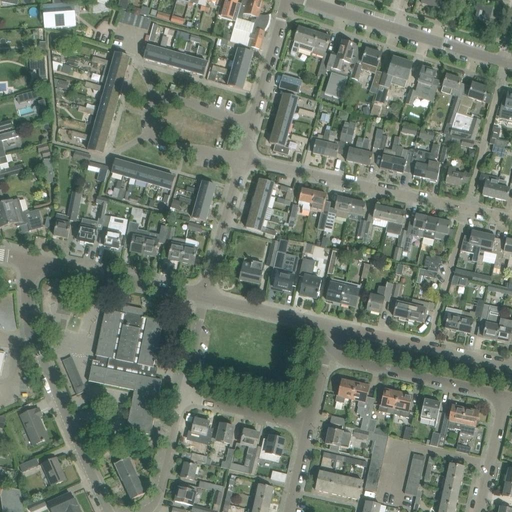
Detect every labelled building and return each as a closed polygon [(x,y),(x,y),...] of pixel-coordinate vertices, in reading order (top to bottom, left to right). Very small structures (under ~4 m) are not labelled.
[(226,0),(224,8),(221,17),(236,21),(237,19),(238,13),(241,6),(237,5),(238,0),(226,0)] [(241,6),(238,13),(243,15),(256,19),(257,19),(259,16),(263,1),(259,0),(247,0),(247,2),(242,1),(241,6)] [(441,0),(422,0),(421,4),(439,9),(441,0)] [(109,12),(109,7),(108,7),(95,3),(92,2),(93,13),(109,12)] [(494,24),(499,8),(478,2),(476,10),(480,11),(478,20),(476,19),(475,20),(483,22),(483,23),(484,23),(484,22),(494,24)] [(74,4),(65,5),(54,5),(53,6),(43,6),(44,17),(45,29),(76,27),(75,15),(79,14),(78,6),(74,7),(74,4)] [(172,13),(173,6),(161,4),(159,10),(172,13)] [(149,9),(142,7),(140,15),(147,17),(149,9)] [(124,25),(127,13),(121,12),(118,23),(124,25)] [(130,27),(133,15),(127,13),(124,25),(130,27)] [(136,28),(139,17),(133,15),(130,27),(136,28)] [(234,30),(230,42),(237,44),(250,48),(250,47),(260,50),(265,33),(264,32),(265,30),(266,29),(267,27),(267,25),(268,24),(268,22),(269,20),(269,18),(269,16),(271,15),(269,15),(267,16),(266,16),(264,16),(262,16),(261,16),(259,16),(257,19),(256,19),(256,21),(254,20),(254,22),(251,21),(251,23),(237,19),(236,21),(236,22),(235,24),(234,30)] [(142,30),(145,18),(139,17),(136,28),(142,30)] [(148,31),(151,20),(145,18),(142,30),(148,31)] [(228,21),(226,28),(233,30),(235,23),(228,21)] [(153,42),(158,26),(153,25),(149,41),(153,42)] [(311,52),(317,34),(299,28),(294,42),(291,53),(297,55),(299,48),(311,52)] [(330,38),(317,34),(311,52),(324,56),(317,76),(323,78),(326,71),(331,56),(325,54),(330,38)] [(168,66),(172,53),(165,51),(168,38),(163,37),(159,50),(155,63),(168,66)] [(331,56),(326,71),(351,79),(355,66),(359,52),(361,48),(354,46),(353,44),(351,43),(349,44),(342,42),(338,55),(332,53),(331,56)] [(155,63),(159,50),(147,47),(144,60),(155,63)] [(238,50),(235,62),(249,66),(253,54),(238,50)] [(355,66),(351,79),(357,81),(358,77),(361,70),(375,75),(372,86),(379,88),(379,86),(383,74),(376,72),(382,55),(366,50),(365,53),(359,52),(355,66)] [(180,70),(184,57),(172,53),(168,66),(180,70)] [(126,71),(130,58),(116,54),(112,66),(126,71)] [(52,64),(60,66),(62,60),(52,57),(52,62),(52,64)] [(192,73),(196,60),(184,57),(180,70),(192,73)] [(383,74),(379,86),(389,89),(390,85),(404,89),(412,64),(403,61),(403,60),(396,57),(395,58),(394,58),(394,59),(393,59),(392,61),(388,60),(383,74)] [(93,58),(92,63),(108,67),(109,62),(93,58)] [(68,65),(77,68),(79,62),(69,59),(68,65)] [(208,63),(207,63),(196,60),(192,73),(204,76),(208,63)] [(246,78),(249,66),(235,62),(231,74),(246,78)] [(100,75),(102,68),(95,66),(93,73),(100,75)] [(105,66),(102,76),(109,78),(109,79),(123,83),(126,71),(112,66),(112,68),(108,67),(105,66)] [(222,74),(224,69),(213,66),(209,81),(215,83),(217,73),(222,74)] [(416,93),(414,97),(432,103),(439,82),(433,80),(436,72),(423,68),(417,86),(415,93),(416,93)] [(289,78),(291,74),(285,72),(283,77),(279,89),(298,95),(302,82),(289,78)] [(242,90),(246,78),(231,74),(228,86),(242,90)] [(458,92),(460,83),(461,80),(447,75),(441,92),(450,95),(452,90),(458,92)] [(120,95),(123,83),(109,79),(109,78),(102,76),(100,83),(107,84),(105,91),(120,95)] [(338,80),(327,93),(340,97),(338,80)] [(86,83),(85,88),(101,92),(102,87),(86,83)] [(459,105),(456,114),(479,121),(480,118),(472,116),(472,117),(467,116),(469,109),(471,109),(474,100),(483,103),(488,89),(472,84),(471,87),(468,98),(462,96),(460,105),(459,105)] [(116,107),(120,95),(105,91),(102,103),(116,107)] [(409,91),(405,104),(412,106),(416,93),(409,91)] [(36,92),(17,97),(19,105),(38,99),(36,92)] [(377,92),(374,102),(384,105),(387,95),(377,92)] [(503,99),(501,108),(503,108),(501,118),(511,120),(511,94),(508,94),(506,102),(503,101),(503,99)] [(298,99),(284,95),(280,107),(295,111),(298,99)] [(456,114),(459,105),(461,100),(455,98),(446,124),(452,126),(456,114)] [(44,100),(38,102),(41,113),(47,112),(44,100)] [(116,107),(102,103),(98,115),(113,119),(116,107)] [(79,107),(78,112),(94,116),(95,112),(79,107)] [(291,124),(295,111),(280,107),(277,120),(291,124)] [(300,109),(298,114),(314,118),(316,114),(300,109)] [(474,141),(480,122),(479,121),(456,114),(452,126),(449,136),(452,136),(466,139),(474,141)] [(109,131),(113,119),(98,115),(95,127),(109,131)] [(288,136),(291,124),(277,120),(273,132),(288,136)] [(0,132),(13,129),(11,122),(0,124),(0,132)] [(348,128),(349,129),(345,142),(351,144),(356,124),(350,122),(349,124),(348,128)] [(330,132),(331,128),(326,126),(323,137),(317,136),(317,138),(311,137),(307,152),(313,153),(313,154),(324,157),(330,132)] [(106,143),(109,131),(95,127),(92,139),(106,143)] [(342,127),(339,141),(345,142),(349,129),(348,128),(342,127)] [(380,147),(383,136),(382,136),(383,131),(377,129),(373,148),(380,150),(380,147)] [(16,131),(0,135),(0,142),(11,139),(18,137),(16,131)] [(69,131),(68,135),(71,136),(71,137),(87,141),(88,137),(72,132),(69,131)] [(284,148),(288,136),(273,132),(270,144),(284,148)] [(339,147),(340,143),(334,142),(336,134),(330,132),(324,157),(336,160),(337,154),(339,147)] [(492,133),(489,144),(493,145),(493,146),(505,149),(507,144),(498,142),(496,141),(497,134),(492,133)] [(301,143),(306,144),(307,144),(308,140),(292,135),(291,140),(301,143)] [(452,136),(449,136),(446,135),(439,163),(446,165),(449,149),(452,136)] [(50,138),(43,139),(45,149),(52,147),(50,138)] [(103,155),(106,143),(92,139),(88,151),(103,155)] [(373,154),(367,153),(370,141),(364,139),(362,143),(363,143),(358,164),(370,167),(373,154)] [(383,157),(380,169),(391,172),(397,147),(398,143),(398,140),(394,139),(391,152),(384,150),(383,157)] [(462,140),(461,146),(472,149),(474,143),(462,140)] [(363,143),(362,143),(357,142),(355,150),(349,149),(346,162),(358,164),(363,143)] [(437,160),(440,146),(433,145),(431,154),(431,155),(425,180),(430,181),(429,182),(436,183),(436,182),(437,182),(440,169),(439,169),(440,165),(434,164),(435,159),(437,160)] [(503,159),(505,149),(493,146),(492,152),(495,153),(494,157),(503,159)] [(397,147),(391,172),(403,175),(404,173),(409,174),(412,158),(414,150),(412,150),(408,151),(408,153),(403,152),(403,148),(397,147)] [(412,158),(409,174),(414,175),(413,177),(425,180),(431,155),(431,154),(414,150),(412,158)] [(89,163),(91,156),(76,152),(74,159),(89,163)] [(0,165),(8,163),(6,157),(0,158),(0,180),(24,173),(22,166),(4,171),(4,170),(0,171),(0,165)] [(52,160),(44,160),(45,183),(53,183),(52,160)] [(124,177),(128,164),(115,161),(112,174),(124,177)] [(89,163),(88,167),(101,170),(98,182),(105,184),(109,168),(89,163)] [(136,181),(140,168),(128,164),(124,177),(130,179),(128,185),(129,185),(125,200),(129,201),(134,186),(135,181),(136,181)] [(148,184),(152,171),(140,168),(136,181),(148,184)] [(449,169),(446,184),(461,188),(462,183),(467,184),(470,174),(464,173),(464,175),(455,173),(455,170),(449,169)] [(161,188),(165,175),(152,171),(148,184),(161,188)] [(171,191),(175,178),(165,175),(161,188),(171,191)] [(495,199),(499,181),(499,179),(479,175),(476,189),(484,191),(482,196),(495,199)] [(260,180),(256,192),(271,197),(274,185),(260,180)] [(506,183),(499,181),(495,199),(507,202),(510,189),(505,188),(506,183)] [(212,198),(216,186),(202,183),(199,195),(212,198)] [(121,190),(117,199),(123,200),(126,191),(121,190)] [(312,205),(314,193),(302,190),(299,202),(312,205)] [(267,209),(271,197),(256,192),(253,205),(267,209)] [(312,205),(310,211),(321,214),(317,230),(324,232),(324,231),(328,214),(331,203),(326,202),(327,195),(314,193),(312,205)] [(57,223),(54,236),(67,239),(70,225),(71,221),(77,222),(82,196),(73,194),(68,217),(57,215),(55,222),(57,223)] [(212,198),(199,195),(196,207),(209,210),(212,198)] [(104,220),(105,216),(109,200),(97,197),(96,204),(100,205),(98,219),(104,220)] [(179,197),(178,202),(190,205),(191,200),(179,197)] [(290,202),(285,200),(277,198),(276,203),(289,206),(290,202)] [(349,214),(351,201),(337,198),(334,211),(336,211),(335,217),(347,220),(349,214)] [(13,201),(0,204),(0,216),(22,211),(19,200),(13,201)] [(363,217),(366,204),(351,201),(349,214),(363,217)] [(253,205),(250,217),(264,220),(267,209),(253,205)] [(387,227),(391,210),(376,206),(372,225),(367,224),(365,234),(370,235),(373,225),(386,228),(387,227)] [(205,222),(209,210),(196,207),(192,219),(205,222)] [(22,211),(0,216),(0,229),(17,225),(17,228),(28,225),(30,232),(43,229),(39,210),(30,213),(29,211),(25,213),(23,213),(22,211)] [(402,228),(406,213),(391,210),(387,227),(399,230),(399,229),(402,229),(402,228)] [(334,215),(328,214),(324,231),(330,233),(334,215)] [(408,226),(407,232),(413,234),(412,236),(423,238),(427,218),(416,215),(414,223),(413,227),(408,226)] [(103,229),(99,244),(105,245),(107,233),(108,230),(109,230),(110,224),(112,218),(105,216),(104,220),(103,229)] [(250,217),(246,229),(261,233),(264,221),(250,217)] [(435,239),(439,218),(434,217),(434,219),(427,218),(423,238),(434,241),(434,239),(435,239)] [(439,218),(435,239),(441,240),(441,241),(446,243),(447,241),(452,242),(454,232),(449,231),(450,223),(446,222),(446,220),(439,218)] [(81,227),(78,241),(80,242),(81,243),(84,244),(85,243),(93,245),(96,231),(97,223),(91,221),(82,219),(81,227)] [(365,234),(367,224),(367,222),(361,221),(358,237),(364,238),(365,234)] [(129,223),(127,233),(134,234),(133,237),(130,252),(143,255),(146,240),(148,233),(138,231),(139,225),(129,223)] [(202,227),(189,223),(187,230),(200,233),(202,227)] [(105,245),(104,247),(118,250),(121,235),(124,236),(126,227),(116,225),(110,224),(109,230),(108,230),(107,233),(105,245)] [(160,236),(158,244),(165,245),(166,241),(168,228),(162,226),(160,236)] [(181,263),(184,247),(186,241),(173,239),(175,229),(168,228),(166,241),(172,242),(168,260),(181,263)] [(477,263),(483,235),(479,234),(479,231),(473,230),(472,232),(470,238),(464,236),(460,252),(467,253),(469,245),(475,246),(473,257),(472,262),(477,263)] [(403,248),(407,232),(401,231),(397,247),(403,248)] [(146,240),(143,255),(156,258),(158,244),(160,236),(154,235),(148,233),(146,240)] [(492,249),(495,239),(495,237),(495,235),(488,233),(488,236),(483,235),(477,263),(477,265),(482,266),(485,254),(496,256),(498,251),(492,249)] [(186,241),(184,247),(181,263),(194,265),(197,250),(198,243),(186,240),(186,241)] [(279,240),(277,253),(286,255),(288,242),(279,240)] [(496,256),(494,269),(498,270),(500,270),(501,267),(503,259),(508,261),(506,270),(511,271),(511,268),(511,240),(506,240),(504,252),(498,251),(496,256)] [(276,258),(277,254),(270,252),(267,267),(273,268),(276,258)] [(431,256),(431,258),(430,262),(439,264),(441,258),(431,256)] [(275,283),(274,289),(290,292),(296,266),(290,264),(290,263),(289,263),(288,264),(283,263),(284,260),(276,258),(273,268),(270,282),(275,283)] [(321,281),(311,279),(315,262),(303,260),(299,276),(304,278),(300,295),(317,299),(318,295),(319,296),(319,294),(318,293),(321,281)] [(331,260),(328,274),(333,276),(336,261),(331,260)] [(438,271),(439,264),(430,262),(428,268),(438,271)] [(251,265),(244,263),(239,281),(259,285),(264,265),(252,263),(251,265)] [(364,264),(361,278),(367,280),(371,266),(364,264)] [(436,280),(437,273),(426,271),(424,277),(436,280)] [(473,281),(490,285),(492,277),(475,273),(473,281)] [(458,278),(456,286),(467,288),(469,280),(458,278)] [(332,280),(326,301),(341,304),(345,288),(346,283),(338,281),(332,280)] [(389,303),(391,297),(393,285),(387,284),(386,289),(379,287),(377,298),(371,296),(367,311),(381,314),(384,301),(389,303)] [(353,289),(345,288),(341,304),(355,308),(360,286),(354,285),(353,289)] [(400,287),(393,285),(391,297),(397,299),(400,287)] [(58,310),(73,310),(74,298),(59,297),(58,310)] [(412,300),(411,306),(407,322),(415,324),(416,322),(422,324),(423,316),(425,317),(428,304),(412,300)] [(481,319),(483,309),(484,302),(478,301),(475,313),(470,312),(469,314),(462,312),(458,332),(471,335),(474,321),(473,321),(474,317),(481,319)] [(411,306),(395,302),(393,309),(395,309),(393,317),(399,319),(399,320),(407,322),(411,306)] [(458,332),(462,312),(446,308),(443,321),(446,322),(445,329),(458,332)] [(481,319),(478,330),(484,331),(483,338),(494,340),(497,341),(502,319),(504,312),(490,309),(489,310),(483,309),(481,319)] [(154,368),(163,322),(142,318),(143,316),(126,313),(126,315),(105,310),(96,356),(97,357),(96,362),(93,361),(89,382),(134,392),(126,431),(151,436),(155,416),(162,381),(155,379),(156,375),(150,373),(152,368),(158,369),(154,368)] [(511,337),(511,320),(502,319),(497,341),(509,343),(510,338),(511,337)] [(67,353),(76,387),(86,384),(77,350),(67,353)] [(352,400),(355,384),(342,381),(338,396),(337,396),(335,402),(344,404),(345,398),(352,400)] [(369,387),(355,384),(352,400),(351,405),(358,406),(357,407),(358,407),(356,414),(360,415),(360,418),(363,419),(360,430),(367,432),(370,420),(372,410),(366,409),(367,403),(366,403),(369,387)] [(87,391),(84,385),(74,389),(77,396),(87,391)] [(393,415),(398,394),(385,391),(381,406),(380,406),(378,412),(386,414),(393,415)] [(412,397),(398,394),(393,415),(400,417),(409,419),(410,413),(408,412),(412,397)] [(437,422),(441,404),(424,400),(420,418),(437,422)] [(460,431),(465,409),(452,406),(447,429),(441,427),(440,434),(437,448),(443,449),(446,436),(448,429),(454,430),(454,429),(460,431)] [(36,411),(36,410),(21,417),(33,446),(42,442),(43,443),(45,442),(44,441),(48,440),(45,431),(44,432),(38,418),(42,416),(39,409),(36,411)] [(479,412),(465,409),(460,431),(461,431),(460,434),(473,437),(479,412)] [(332,417),(330,424),(346,427),(347,420),(332,417)] [(206,441),(210,422),(195,419),(190,438),(206,441)] [(377,421),(370,420),(367,432),(369,432),(374,433),(377,421)] [(220,425),(216,441),(231,445),(235,428),(220,425)] [(406,428),(403,440),(410,442),(413,429),(406,428)] [(351,435),(343,433),(329,430),(325,444),(348,450),(351,435)] [(368,440),(369,433),(355,430),(353,437),(368,440)] [(250,469),(231,464),(230,471),(254,476),(256,470),(258,461),(259,461),(262,449),(256,448),(259,434),(244,431),(241,445),(249,447),(246,459),(251,461),(250,469)] [(375,442),(375,441),(377,435),(377,434),(374,433),(369,432),(369,433),(368,440),(375,442)] [(437,448),(440,434),(433,433),(430,442),(427,442),(426,446),(437,448)] [(387,444),(388,438),(377,435),(375,441),(387,444)] [(262,449),(259,459),(278,464),(280,457),(281,457),(284,441),(270,437),(269,442),(264,440),(262,449)] [(460,439),(458,443),(469,447),(471,443),(460,439)] [(386,450),(387,444),(375,441),(375,442),(374,447),(386,450)] [(457,445),(456,452),(469,455),(471,448),(457,445)] [(384,456),(386,450),(374,447),(373,454),(384,456)] [(229,450),(225,462),(224,469),(230,471),(231,464),(234,451),(229,450)] [(383,462),(384,456),(373,454),(371,460),(383,462)] [(193,455),(191,462),(205,465),(207,458),(193,455)] [(425,457),(413,455),(412,460),(424,463),(425,457)] [(430,474),(434,458),(429,457),(426,473),(430,474)] [(129,458),(115,465),(131,501),(145,494),(129,458)] [(35,459),(18,466),(22,473),(38,466),(35,459)] [(66,480),(57,459),(41,465),(51,487),(66,480)] [(382,468),(383,462),(371,460),(370,466),(382,468)] [(423,469),(424,463),(412,460),(411,466),(423,469)] [(198,467),(184,464),(181,478),(194,481),(198,467)] [(450,464),(447,477),(461,481),(464,468),(450,464)] [(380,475),(382,468),(370,466),(368,472),(380,475)] [(421,474),(423,469),(411,466),(410,472),(421,474)] [(275,481),(277,474),(256,470),(254,476),(275,481)] [(212,481),(213,474),(202,472),(200,478),(212,481)] [(322,492),(327,474),(319,472),(315,491),(322,492)] [(379,481),(380,475),(368,472),(367,478),(379,481)] [(420,480),(421,474),(410,472),(408,477),(420,480)] [(287,476),(279,474),(278,482),(285,483),(287,476)] [(330,494),(334,476),(327,474),(322,492),(330,494)] [(337,496),(341,477),(334,476),(330,494),(337,496)] [(344,497),(348,479),(341,477),(337,496),(344,497)] [(419,486),(419,485),(420,480),(408,477),(407,483),(419,486)] [(459,494),(461,481),(447,477),(444,490),(459,494)] [(377,487),(379,481),(367,478),(366,484),(377,487)] [(352,499),(356,481),(348,479),(344,497),(352,499)] [(359,501),(363,482),(356,481),(352,499),(359,501)] [(200,482),(198,488),(222,493),(223,487),(200,482)] [(417,491),(419,486),(407,483),(406,489),(417,491)] [(511,484),(505,483),(502,497),(511,499),(511,484)] [(178,488),(175,502),(193,507),(197,488),(180,484),(179,488),(178,488)] [(376,493),(377,487),(366,484),(364,490),(376,493)] [(273,489),(273,488),(259,485),(256,498),(271,502),(273,489)] [(3,487),(0,486),(0,495),(0,496),(2,511),(23,511),(20,490),(3,487)] [(416,497),(417,491),(406,489),(404,494),(416,497)] [(456,507),(459,494),(444,490),(441,503),(456,507)] [(232,492),(227,491),(224,505),(229,506),(232,492)] [(76,507),(70,494),(49,504),(52,511),(64,511),(65,511),(64,511),(80,511),(78,506),(76,507)] [(256,511),(268,511),(271,502),(256,498),(253,511),(256,511)] [(42,500),(28,506),(30,511),(32,511),(45,506),(42,500)] [(378,511),(380,506),(366,502),(363,511),(378,511)] [(454,511),(456,507),(441,503),(439,511),(454,511)]
